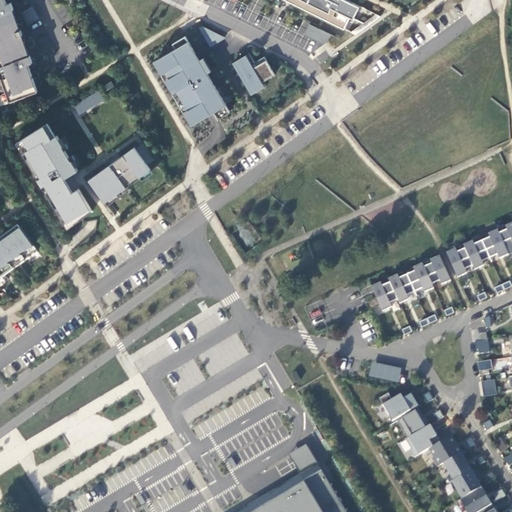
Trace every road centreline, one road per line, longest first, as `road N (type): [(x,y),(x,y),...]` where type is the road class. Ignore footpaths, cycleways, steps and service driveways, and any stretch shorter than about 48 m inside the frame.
road 1 (residential): [(0,434),(217,276)]
road 2 (residential): [(205,253),(0,400)]
road 3 (residential): [(205,253),(189,223),(342,110)]
road 4 (residential): [(217,276),(254,326),(390,355)]
road 5 (residential): [(179,0),(298,58),(342,110)]
road 6 (residential): [(342,110),(483,0)]
